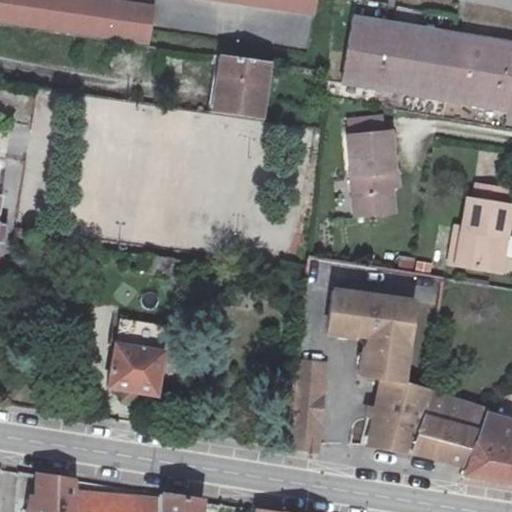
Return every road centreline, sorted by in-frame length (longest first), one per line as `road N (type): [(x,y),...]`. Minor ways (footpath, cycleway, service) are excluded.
road 1 (secondary): [(0,437),(329,488)]
road 2 (unknown): [(0,180),(12,181),(24,197),(0,372)]
road 3 (secondary): [(329,488),(478,511)]
road 4 (residential): [(340,354),(329,488)]
road 5 (unknown): [(177,0),(218,20),(306,29)]
